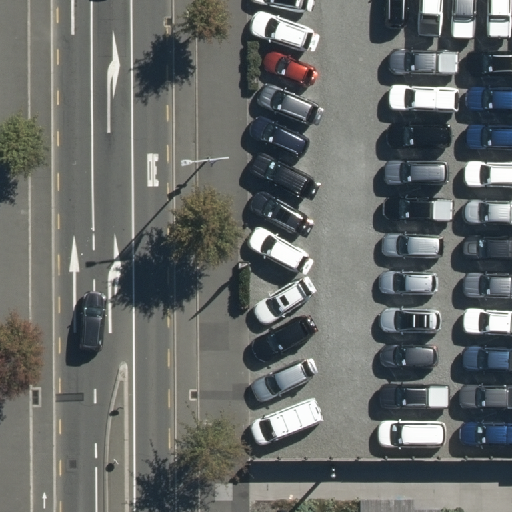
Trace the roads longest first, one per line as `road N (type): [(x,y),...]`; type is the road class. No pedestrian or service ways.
road 1 (tertiary): [(112,0),(115,464)]
road 2 (unknown): [(341,138),(511,153)]
